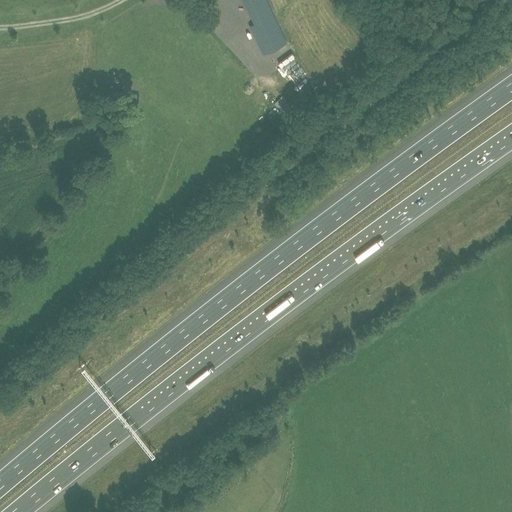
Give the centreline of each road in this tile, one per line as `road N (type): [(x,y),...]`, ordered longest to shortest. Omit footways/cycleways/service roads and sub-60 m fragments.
road 1 (motorway): [(511,87),(281,257),(0,485)]
road 2 (motorway): [(19,511),(293,295),(511,137)]
road 3 (residential): [(295,114),(186,0)]
road 4 (track): [(0,28),(121,0)]
